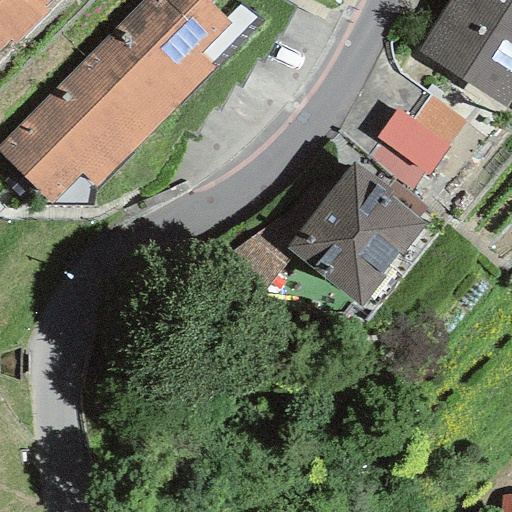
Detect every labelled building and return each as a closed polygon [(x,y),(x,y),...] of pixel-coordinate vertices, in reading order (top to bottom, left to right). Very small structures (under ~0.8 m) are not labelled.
[(0,0),(0,48),(9,39),(15,45),(49,11),(44,5),(48,0),(0,0)] [(205,0),(143,0),(85,59),(156,129),(215,70),(199,54),(229,23),(205,0)] [(511,0),(447,0),(415,49),(505,108),(511,97),(511,0)] [(95,189),(156,129),(85,59),(0,142),(0,153),(49,203),(79,173),(95,189)] [(411,120),(446,146),(464,123),(430,96),(411,120)] [(411,120),(396,108),(374,138),(380,143),(421,174),(426,177),(448,148),(446,146),(411,120)] [(409,190),(421,174),(380,143),(368,159),(409,190)] [(354,164),(284,248),(358,308),(427,224),(419,217),(385,189),(354,164)] [(385,189),(419,217),(426,209),(392,181),(385,189)] [(511,511),(511,480),(505,479),(500,511),(511,511)]
